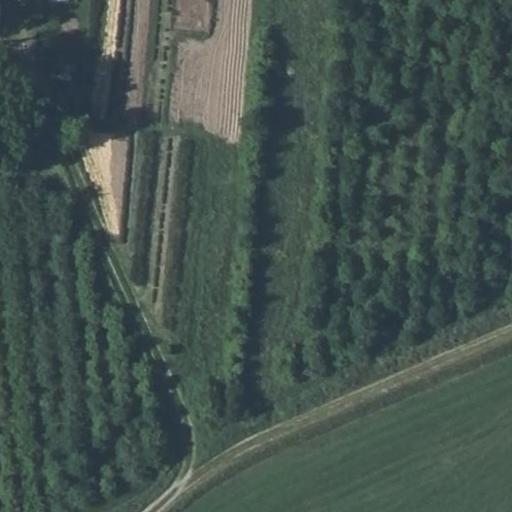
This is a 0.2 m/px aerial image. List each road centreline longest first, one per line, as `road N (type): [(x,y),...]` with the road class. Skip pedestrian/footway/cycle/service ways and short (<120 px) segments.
road 1 (track): [(146,511),(180,480),(192,452),(187,423),(45,96),(12,0)]
road 2 (track): [(180,480),(256,437),(511,329)]
